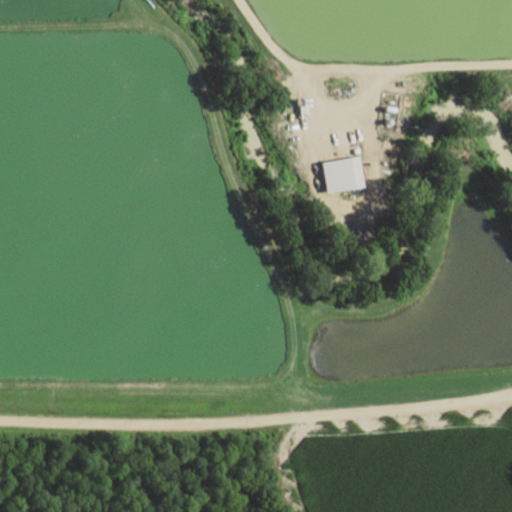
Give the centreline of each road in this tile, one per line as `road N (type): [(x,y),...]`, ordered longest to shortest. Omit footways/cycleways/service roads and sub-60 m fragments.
road 1 (track): [(146,0),(186,52),(232,194),(272,283),(282,383),(0,381)]
road 2 (track): [(0,419),(301,416),(511,402)]
road 3 (track): [(233,0),(273,49),(316,66),(511,62)]
